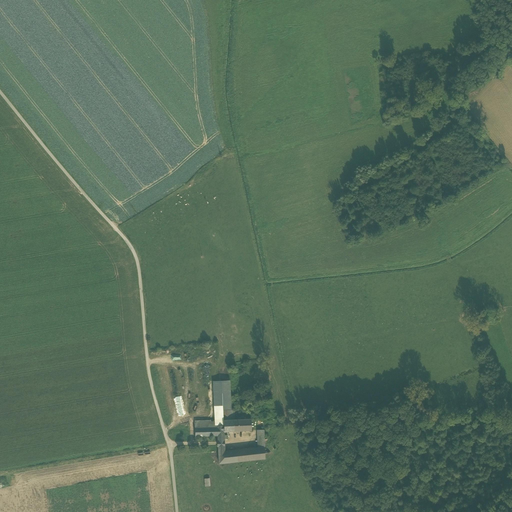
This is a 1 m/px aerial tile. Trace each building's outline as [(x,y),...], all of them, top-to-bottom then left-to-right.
[(194,421),(195,428),(217,427),(217,425),(224,425),(223,420),(223,410),(231,410),(230,380),(213,381),(214,420),(194,421)] [(203,395),(202,381),(195,381),(196,394),(200,394),(200,397),(202,397),(202,399),(204,399),(203,395)] [(223,410),(223,420),(233,420),(234,420),(235,418),(234,410),(231,410),(223,410)] [(233,420),(234,431),(251,430),(251,419),(234,420),(233,420)] [(217,441),(217,442),(224,442),(224,431),(234,431),(233,420),(223,420),(224,425),(217,425),(217,427),(195,428),(195,437),(217,436),(218,441),(217,441)] [(225,451),(224,445),(217,445),(217,447),(218,447),(219,464),(265,459),(264,447),(258,447),(225,451)]
